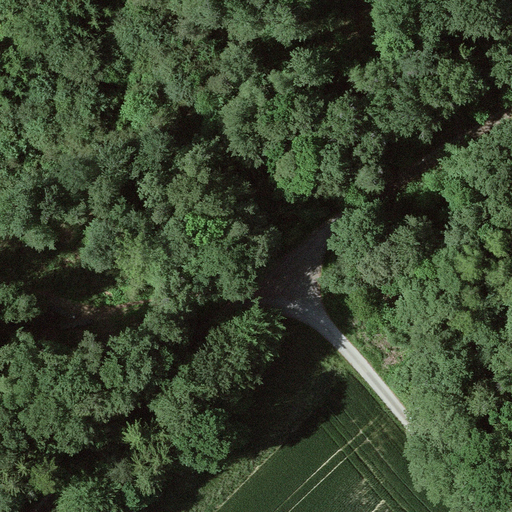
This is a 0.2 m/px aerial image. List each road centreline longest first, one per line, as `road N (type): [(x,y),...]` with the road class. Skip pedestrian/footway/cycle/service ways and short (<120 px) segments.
road 1 (track): [(44,511),(204,330),(283,268)]
road 2 (track): [(494,511),(421,447),(283,268)]
road 3 (track): [(283,268),(511,108)]
